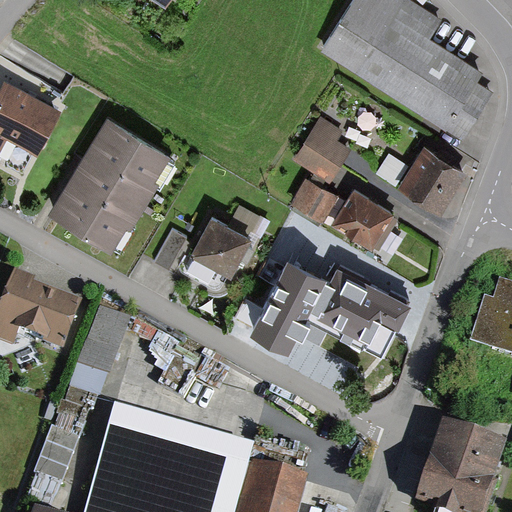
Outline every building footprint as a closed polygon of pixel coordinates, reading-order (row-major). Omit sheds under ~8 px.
[(445,21),(412,0),(356,0),(324,52),(460,139),(490,91),(479,84),(485,73),(433,40),(445,21)] [(63,110),(7,80),(0,93),(0,156),(8,141),(38,157),(63,110)] [(320,117),(294,161),(331,183),(351,149),(338,141),(343,131),(320,117)] [(116,254),(174,159),(108,119),(50,214),(116,254)] [(425,148),(398,190),(441,218),(468,176),(425,148)] [(396,187),(409,167),(388,154),(375,173),(396,187)] [(292,204),(322,223),(337,198),(307,179),(292,204)] [(330,226),(372,252),(374,248),(378,251),(397,221),(392,219),(394,215),(353,189),(330,226)] [(226,227),(212,219),(191,258),(186,255),(180,266),(180,269),(181,272),(211,288),(208,294),(211,296),(216,296),(222,296),(226,295),(231,291),(271,221),(238,204),(226,227)] [(187,237),(173,229),(157,261),(170,268),(187,237)] [(290,266),(251,338),(287,358),(297,341),(303,344),(311,330),(305,327),(308,321),(327,286),(290,266)] [(84,295),(14,269),(0,306),(0,339),(18,346),(23,333),(65,348),(84,295)] [(411,309),(336,269),(327,286),(308,321),(363,350),(364,348),(382,357),(396,330),(399,332),(411,309)] [(511,283),(499,279),(493,300),(482,296),(469,341),(511,354),(511,283)] [(128,315),(100,305),(71,385),(99,395),(128,315)] [(255,442),(118,402),(85,511),(234,511),(251,457),(255,442)] [(504,440),(444,418),(416,495),(436,502),(432,511),(458,511),(459,510),(463,511),(483,511),(496,478),(491,477),(504,440)] [(79,437),(53,426),(36,469),(62,480),(79,437)] [(298,511),(310,474),(251,457),(234,511),(298,511)] [(60,511),(36,503),(32,511),(60,511)]
